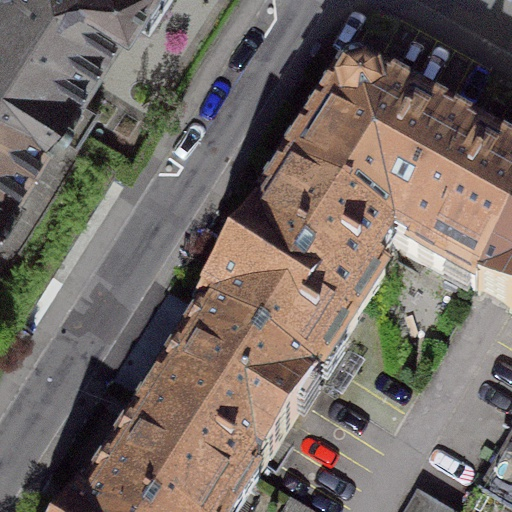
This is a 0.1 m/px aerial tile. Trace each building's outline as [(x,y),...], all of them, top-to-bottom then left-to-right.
[(0,0),(0,95),(54,130),(55,129),(75,142),(98,106),(78,93),(80,90),(75,87),(121,15),(127,19),(139,0),(0,0)] [(476,294),(511,231),(511,159),(463,132),(373,82),(371,75),(358,68),(344,71),(336,84),(338,91),(285,174),(395,244),(393,247),(394,247),(476,294)] [(49,129),(53,132),(54,130),(0,95),(0,307),(14,286),(29,263),(0,244),(0,214),(17,188),(13,186),(49,129)] [(395,244),(285,174),(238,248),(237,248),(236,248),(234,247),(233,247),(232,247),(230,248),(228,248),(227,249),(226,251),(222,257),(217,264),(216,266),(216,268),(216,269),(216,271),(217,272),(218,274),(219,275),(220,276),(199,310),(318,385),(386,278),(377,273),(394,247),(393,247),(395,244)] [(511,231),(476,294),(492,303),(511,313),(511,231)] [(318,385),(199,310),(148,391),(140,403),(259,479),(318,385)] [(237,511),(259,479),(140,403),(131,416),(80,497),(103,511),(237,511)] [(510,511),(511,511),(511,437),(479,495),(510,511)] [(510,511),(479,495),(469,511),(448,511),(419,495),(409,511),(510,511)] [(103,511),(80,497),(70,511),(103,511)] [(307,511),(291,502),(285,511),(307,511)]
